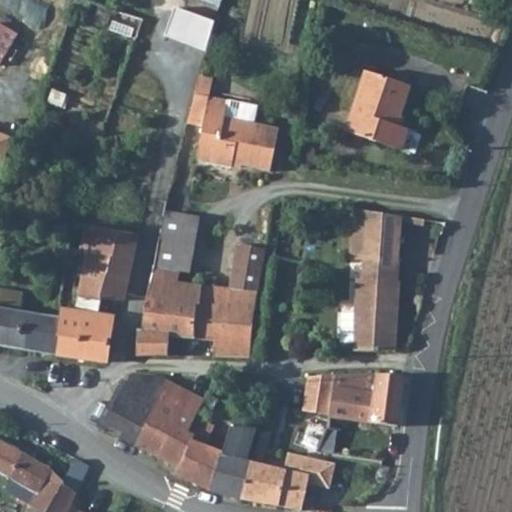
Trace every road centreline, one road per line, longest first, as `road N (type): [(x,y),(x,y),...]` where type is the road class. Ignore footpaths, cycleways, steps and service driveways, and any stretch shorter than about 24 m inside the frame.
road 1 (residential): [(406,511),(426,361),(472,208)]
road 2 (residential): [(215,511),(0,391)]
road 3 (residential): [(472,208),(276,186),(248,196)]
road 4 (residential): [(248,196),(217,207),(198,225),(203,256),(212,260),(246,224)]
road 5 (residential): [(472,208),(511,85)]
road 6 (track): [(0,93),(34,78),(62,0)]
